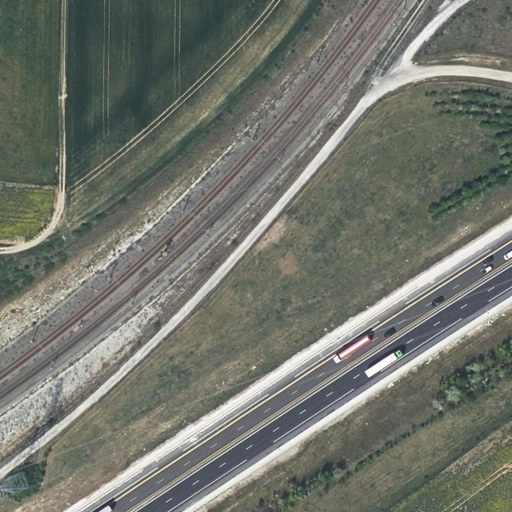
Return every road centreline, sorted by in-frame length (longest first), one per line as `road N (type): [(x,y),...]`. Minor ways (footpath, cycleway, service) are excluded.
road 1 (motorway): [(511,247),(107,511)]
road 2 (motorway): [(151,511),(511,276)]
road 3 (unclassified): [(204,284),(379,87),(433,70),(511,77)]
road 4 (track): [(293,0),(190,109),(80,204),(0,251)]
road 5 (track): [(63,0),(60,216)]
